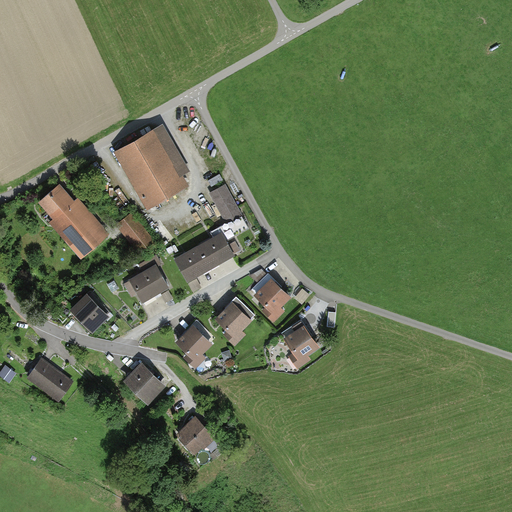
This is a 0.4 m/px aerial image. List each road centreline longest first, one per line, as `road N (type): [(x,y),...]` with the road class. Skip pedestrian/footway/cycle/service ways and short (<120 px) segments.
road 1 (residential): [(115,347),(279,251),(193,92)]
road 2 (track): [(279,251),(314,287),(511,359)]
road 3 (unclassified): [(0,200),(193,92)]
road 4 (track): [(70,360),(161,453),(192,511)]
road 5 (residential): [(0,281),(40,325),(115,347)]
